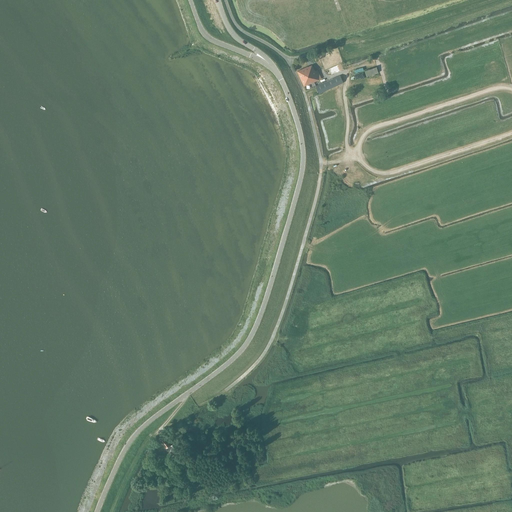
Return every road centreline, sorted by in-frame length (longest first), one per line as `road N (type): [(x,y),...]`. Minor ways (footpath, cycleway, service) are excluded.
road 1 (tertiary): [(268,62),(294,111),(303,164),(257,323),(233,358),(136,433),(97,511)]
road 2 (track): [(197,405),(225,390),(268,347),(320,163)]
